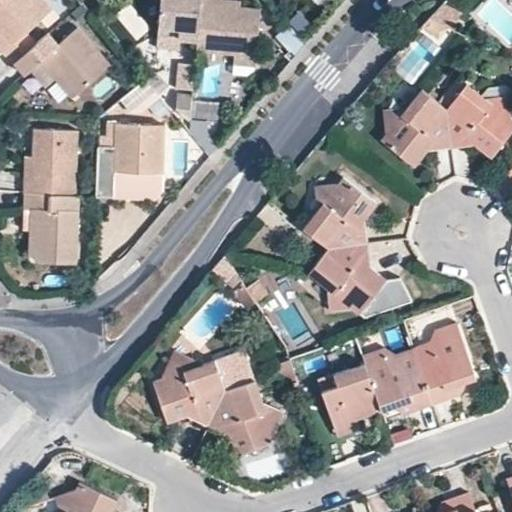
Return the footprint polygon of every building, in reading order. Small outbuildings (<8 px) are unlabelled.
[(15,39),(4,48),(15,60),(17,58),(37,40),(27,29),(54,7),(47,0),(0,0),(0,22),(15,39)] [(180,29),(178,41),(196,43),(200,0),(160,0),(157,28),(180,29)] [(218,9),(218,0),(200,0),(196,43),(196,52),(233,56),(255,59),(259,12),(235,10),(218,9)] [(236,0),(218,0),(218,9),(235,10),(236,0)] [(445,44),(461,14),(440,3),(424,34),(445,44)] [(66,36),(77,26),(73,21),(62,31),(66,36)] [(0,22),(0,43),(4,48),(15,39),(0,22)] [(59,42),(49,30),(37,40),(17,58),(30,71),(46,57),(76,91),(110,61),(79,25),(77,26),(66,36),(59,42)] [(290,27),(277,38),(295,59),(308,49),(290,27)] [(156,39),(178,41),(180,29),(157,28),(156,39)] [(254,74),(255,59),(233,56),(231,77),(245,79),(254,74)] [(44,92),(54,79),(39,68),(30,81),(44,92)] [(490,101),(484,96),(466,81),(445,106),(450,140),(466,138),(474,144),(490,156),(511,127),(511,118),(509,117),(507,99),(490,101)] [(142,116),(160,100),(146,83),(122,105),(131,115),(142,116)] [(400,112),(383,115),(384,131),(379,137),(414,165),(426,150),(432,142),(450,140),(445,106),(422,86),(405,106),(400,112)] [(382,109),(383,115),(400,112),(405,106),(382,109)] [(96,201),(113,201),(114,174),(162,177),(166,117),(142,116),(131,115),(115,114),(107,127),(106,146),(99,146),(96,201)] [(36,175),(26,175),(26,191),(74,193),(76,130),(38,128),(37,156),(36,175)] [(450,140),(451,147),(474,144),(466,138),(450,140)] [(451,147),(450,140),(432,142),(426,150),(451,147)] [(27,155),(26,175),(36,175),(37,156),(27,155)] [(114,174),(113,201),(151,203),(162,194),(162,177),(114,174)] [(322,201),(317,208),(301,226),(327,246),(360,241),(358,226),(365,217),(377,202),(342,175),(337,182),(320,184),(322,201)] [(313,184),(317,208),(322,201),(320,184),(313,184)] [(39,207),(37,254),(37,260),(78,261),(80,194),(74,193),(26,191),(25,206),(31,207),(39,207)] [(28,254),(37,254),(39,207),(31,207),(28,254)] [(360,241),(368,240),(365,217),(358,226),(360,241)] [(370,266),(368,240),(360,241),(362,260),(370,266)] [(335,308),(351,306),(365,318),(413,303),(401,278),(387,279),(370,266),(362,260),(360,241),(327,246),(307,270),(326,286),(333,292),(335,308)] [(328,309),(335,308),(333,292),(326,286),(328,309)] [(434,327),(428,341),(459,330),(455,320),(434,327)] [(443,387),(466,380),(475,377),(459,330),(428,341),(413,346),(432,404),(447,398),(443,387)] [(362,353),(365,361),(365,363),(396,352),(384,345),(362,353)] [(411,399),(415,409),(432,404),(413,346),(396,352),(365,363),(380,404),(381,409),(391,405),(411,399)] [(171,356),(168,361),(183,370),(192,366),(171,356)] [(183,370),(168,361),(161,376),(151,380),(166,421),(185,415),(195,411),(209,418),(222,393),(225,387),(213,358),(192,366),(183,370)] [(348,415),(380,404),(365,363),(365,361),(333,373),(337,383),(322,389),(337,435),(353,430),(348,415)] [(265,408),(262,400),(254,377),(225,387),(222,393),(209,418),(224,424),(227,435),(234,454),(276,439),(274,431),(281,416),(265,408)] [(459,394),(466,380),(443,387),(447,398),(459,394)] [(405,413),(415,409),(411,399),(391,405),(405,413)] [(284,409),(262,400),(265,408),(281,416),(284,409)] [(359,417),(381,409),(380,404),(348,415),(353,430),(359,417)] [(185,415),(206,424),(209,418),(195,411),(185,415)] [(209,418),(206,424),(227,435),(224,424),(209,418)] [(65,509),(63,511),(112,511),(119,499),(93,486),(101,470),(87,464),(75,486),(60,493),(65,509)] [(456,506),(437,511),(475,511),(468,490),(452,495),(456,506)] [(54,495),(59,511),(63,511),(65,509),(60,493),(54,495)] [(441,499),(435,511),(437,511),(456,506),(452,495),(441,499)]
